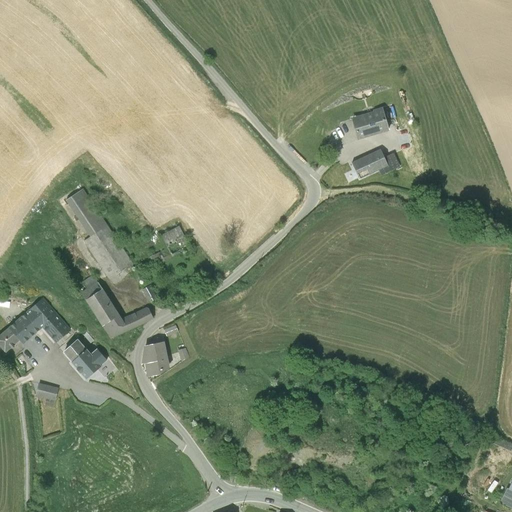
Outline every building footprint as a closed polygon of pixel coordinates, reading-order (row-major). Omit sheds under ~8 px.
[(351,118),(357,139),(389,129),(382,108),(351,118)] [(389,154),(394,166),(405,161),(400,148),(389,154)] [(343,172),(349,183),(385,165),(377,150),(350,163),(352,167),(343,172)] [(132,263),(106,223),(82,188),(66,199),(90,236),(84,240),(110,278),(132,263)] [(167,248),(150,256),(154,266),(172,257),(171,256),(190,247),(179,225),(160,234),(167,248)] [(102,289),(85,299),(110,338),(153,318),(149,308),(145,306),(121,317),(102,289)] [(56,343),(72,329),(44,296),(0,333),(0,345),(5,352),(20,339),(23,343),(43,327),(56,343)] [(175,325),(164,329),(166,335),(178,331),(175,325)] [(101,365),(76,339),(62,352),(87,379),(101,365)] [(170,366),(163,341),(145,345),(142,363),(145,362),(147,376),(160,373),(170,366)] [(189,356),(185,347),(178,350),(181,359),(189,356)] [(42,383),(39,396),(55,399),(59,387),(42,383)] [(511,443),(494,435),(491,441),(509,450),(511,446),(511,443)] [(485,479),(472,474),(468,487),(479,491),(485,479)] [(506,486),(500,501),(511,507),(511,481),(509,487),(506,486)] [(491,511),(455,496),(450,509),(456,511),(491,511)]
